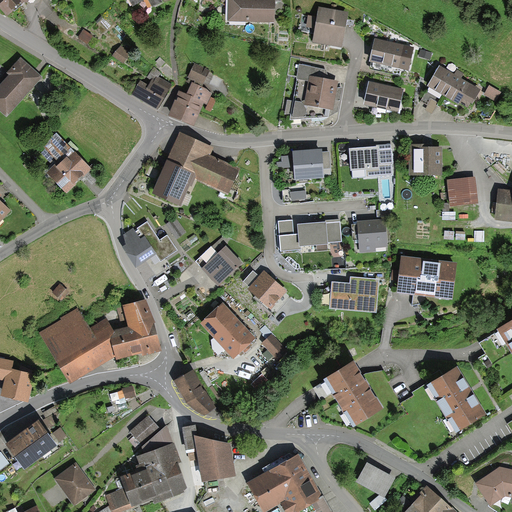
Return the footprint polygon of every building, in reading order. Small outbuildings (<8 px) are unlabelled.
[(18,0),(50,0),(52,1),(53,0),(0,0),(0,6),(5,12),(18,0)] [(229,0),(230,19),(272,18),(271,0),(229,0)] [(345,15),(318,11),(314,38),(341,42),(345,15)] [(82,31),(78,37),(86,43),(90,37),(82,31)] [(374,38),(369,59),(377,61),(375,68),(401,75),(404,65),(411,67),(416,50),(404,47),(374,38)] [(121,43),(114,49),(122,57),(129,51),(121,43)] [(40,77),(19,57),(5,72),(7,75),(0,82),(0,108),(6,114),(40,77)] [(166,63),(160,58),(156,62),(162,67),(166,63)] [(325,78),(326,70),(297,65),(288,121),(331,119),(335,79),(325,78)] [(442,95),(456,74),(441,65),(424,92),(419,99),(428,105),(424,112),(430,115),(436,105),(442,95)] [(196,66),(192,78),(202,82),(206,70),(196,66)] [(157,105),(170,84),(154,73),(151,78),(144,74),(133,90),(157,105)] [(459,76),(456,74),(442,95),(464,109),(465,110),(479,89),(459,76)] [(405,90),(370,82),(365,104),(400,111),(405,90)] [(195,121),(208,88),(196,83),(192,92),(183,88),(173,113),(195,121)] [(499,92),(489,86),(484,93),(494,100),(499,92)] [(44,145),(47,149),(42,153),(54,166),(47,173),(65,192),(90,169),(56,133),(44,145)] [(183,134),(167,167),(191,178),(227,195),(238,172),(203,156),(208,146),(183,134)] [(436,174),(436,148),(419,148),(419,145),(410,145),(410,155),(410,161),(414,161),(414,174),(436,174)] [(378,165),(377,147),(366,148),(349,149),(350,169),(366,168),(366,177),(393,175),(392,164),(378,165)] [(322,175),(321,152),(295,154),(296,177),(322,175)] [(191,178),(167,167),(165,166),(152,193),(178,206),(191,178)] [(473,178),(450,180),(452,204),(476,201),(473,178)] [(511,193),(498,192),(495,215),(511,216),(511,193)] [(0,221),(10,210),(0,200),(0,197),(2,195),(0,193),(0,221)] [(359,253),(377,252),(377,247),(388,247),(386,218),(357,221),(357,224),(351,224),(353,241),(358,240),(359,253)] [(166,225),(176,239),(184,233),(174,220),(166,225)] [(292,220),(278,221),(279,235),(278,235),(279,249),(299,268),(302,268),(299,233),(294,234),(292,220)] [(147,221),(121,237),(136,263),(146,257),(156,274),(167,268),(161,258),(175,250),(166,235),(158,240),(147,221)] [(326,222),(298,224),(299,233),(300,247),(328,244),(328,242),(326,223),(326,222)] [(326,223),(328,242),(341,241),(340,222),(326,223)] [(223,278),(242,260),(219,238),(195,261),(209,276),(215,270),(223,278)] [(454,263),(403,258),(400,293),(412,294),(411,305),(425,302),(428,296),(450,298),(454,263)] [(253,272),(244,282),(249,287),(258,276),(253,272)] [(285,293),(264,274),(249,291),(270,310),(285,293)] [(350,277),(349,284),(332,282),(329,309),(377,313),(380,279),(350,277)] [(59,284),(51,292),(58,299),(66,291),(59,284)] [(110,338),(116,356),(117,360),(143,353),(143,355),(161,351),(154,323),(156,322),(146,299),(117,307),(122,328),(114,330),(110,338)] [(223,307),(204,324),(233,355),(252,338),(223,307)] [(70,383),(116,356),(110,338),(114,330),(108,318),(88,329),(76,310),(40,332),(70,383)] [(511,351),(511,320),(498,329),(511,351)] [(270,337),(263,343),(276,357),(282,352),(270,337)] [(0,358),(0,379),(4,381),(1,397),(28,402),(33,374),(12,370),(14,361),(0,358)] [(357,426),(385,408),(354,360),(326,379),(357,426)] [(428,387),(457,431),(485,413),(456,368),(428,387)] [(203,392),(193,372),(177,381),(182,391),(180,392),(184,400),(186,398),(188,402),(205,414),(215,408),(205,391),(203,392)] [(263,376),(253,384),(257,389),(267,380),(263,376)] [(125,399),(135,396),(132,386),(122,389),(125,399)] [(55,406),(43,414),(46,418),(44,420),(50,429),(56,425),(60,413),(55,406)] [(149,415),(129,431),(141,445),(161,428),(149,415)] [(57,445),(38,420),(6,443),(25,468),(57,445)] [(235,474),(230,442),(199,436),(197,424),(183,427),(187,450),(189,449),(190,460),(199,459),(202,479),(235,474)] [(124,488),(106,495),(112,511),(117,511),(153,499),(155,501),(186,489),(176,463),(181,461),(167,426),(142,447),(145,454),(137,456),(141,465),(137,466),(139,470),(120,478),(124,488)] [(61,428),(53,434),(59,442),(67,436),(61,428)] [(0,471),(10,464),(0,452),(0,471)] [(264,473),(247,484),(264,511),(280,503),(285,511),(333,511),(299,455),(295,457),(289,454),(262,469),(264,473)] [(54,478),(74,505),(96,490),(76,462),(54,478)] [(395,480),(369,464),(359,479),(386,496),(395,480)] [(511,469),(500,467),(476,483),(490,505),(505,496),(511,497),(511,469)] [(421,495),(404,511),(458,511),(453,507),(452,508),(427,485),(419,493),(421,495)]
